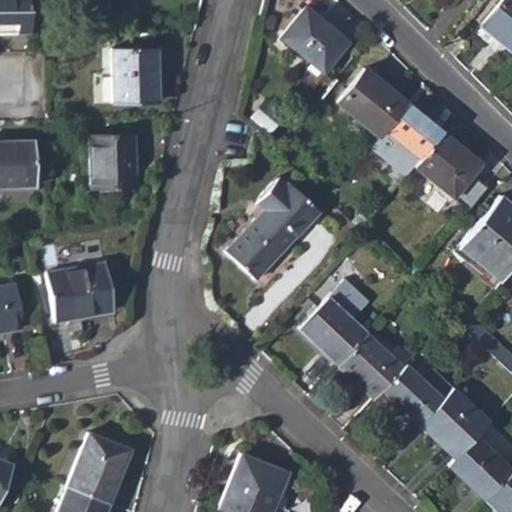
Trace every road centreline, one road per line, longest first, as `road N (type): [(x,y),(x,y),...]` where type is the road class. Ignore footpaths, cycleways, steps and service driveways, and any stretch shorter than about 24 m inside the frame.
road 1 (residential): [(232,0),(167,260),(167,299)]
road 2 (residential): [(395,511),(240,369)]
road 3 (residential): [(511,144),(366,0)]
road 4 (residential): [(177,361),(0,393)]
